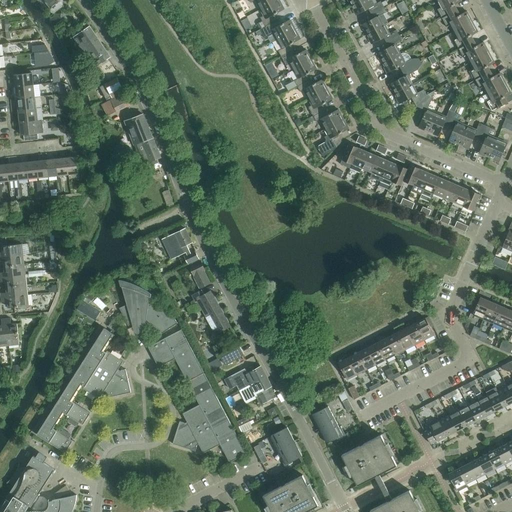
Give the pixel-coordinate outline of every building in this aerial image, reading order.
[(44,0),(46,1),(45,1),(50,9),(59,2),(57,0),(44,0)] [(260,10),(278,0),(250,0),(252,2),(255,0),(260,10)] [(265,27),(268,24),(276,20),(274,15),(284,9),(279,0),(278,0),(260,10),(263,16),(260,17),(265,27)] [(371,0),(361,0),(351,5),(354,9),(353,10),(356,15),(368,9),(370,14),(383,7),(380,1),(374,5),(371,0)] [(460,0),(438,0),(437,1),(440,7),(437,9),(442,18),(453,12),(451,7),(461,1),(460,0)] [(367,34),(385,25),(380,16),(386,12),(383,7),(370,14),(373,19),(361,25),(364,31),(365,30),(367,34)] [(453,32),(467,24),(472,22),(467,11),(456,17),(453,12),(442,18),(446,27),(450,25),(453,32)] [(48,20),(53,26),(63,18),(59,12),(48,20)] [(264,38),(273,34),(276,40),(295,29),(290,20),(279,25),(276,20),(268,24),(265,27),(260,29),(262,34),(264,38)] [(420,20),(416,22),(420,30),(424,27),(420,20)] [(467,24),(453,32),(457,38),(453,40),(458,49),(470,43),(467,38),(478,32),(472,22),(467,24)] [(385,25),(367,34),(369,38),(368,39),(371,44),(383,37),(386,42),(399,36),(396,30),(389,34),(385,25)] [(94,68),(110,57),(89,27),(73,38),(94,68)] [(295,29),(276,40),(281,49),(278,51),(281,56),(293,50),(290,45),(300,39),(295,29)] [(399,36),(386,42),(389,47),(376,54),(379,59),(380,59),(383,63),(400,54),(395,45),(402,41),(399,36)] [(470,43),(458,49),(463,58),(467,56),(470,63),(489,52),(483,42),(473,48),(470,43)] [(293,50),(281,56),(286,66),(289,64),(292,70),(311,59),(306,49),(295,55),(293,50)] [(49,51),(36,53),(37,67),(48,66),(54,62),(49,52),(49,51)] [(489,52),(470,63),(473,69),(470,71),(475,80),(487,73),(484,69),(494,63),(489,52)] [(400,54),(383,63),(385,67),(384,67),(387,73),(399,66),(402,71),(420,61),(419,59),(411,59),(405,63),(400,54)] [(433,55),(428,58),(432,64),(436,62),(433,55)] [(311,59),(292,70),(297,79),(294,81),(297,86),(309,80),(306,75),(316,69),(311,59)] [(420,61),(402,71),(404,76),(389,85),(391,90),(392,90),(395,94),(412,84),(407,75),(417,70),(422,64),(420,61)] [(271,62),(265,65),(268,72),(275,69),(271,62)] [(16,87),(34,85),(32,73),(15,75),(16,87)] [(487,73),(475,80),(480,89),(483,87),(487,93),(505,83),(500,73),(489,78),(487,73)] [(106,100),(124,92),(117,78),(100,86),(106,100)] [(309,80),(297,86),(300,92),(303,90),(308,99),(327,89),(322,79),(311,85),(309,80)] [(505,83),(487,93),(490,100),(486,102),(492,111),(503,105),(501,99),(511,94),(505,83)] [(411,97),(416,107),(426,95),(424,90),(417,93),(412,84),(395,94),(397,98),(396,98),(399,104),(411,97)] [(34,85),(16,87),(17,99),(35,97),(34,85)] [(327,89),(308,99),(311,105),(308,107),(313,116),(325,110),(322,105),(333,99),(327,89)] [(114,113),(132,105),(127,92),(108,100),(114,113)] [(426,95),(416,107),(426,111),(419,128),(424,131),(425,129),(429,131),(437,113),(427,109),(432,98),(426,95)] [(35,97),(17,99),(19,111),(36,109),(35,97)] [(36,109),(19,111),(20,123),(37,121),(36,109)] [(325,110),(313,116),(315,120),(316,122),(319,120),(324,129),(343,119),(338,109),(328,115),(325,110)] [(446,117),(437,113),(429,131),(433,133),(433,134),(438,137),(444,124),(449,126),(455,113),(449,110),(446,117)] [(503,124),(505,117),(491,112),(489,119),(503,124)] [(459,144),(467,126),(457,122),(460,115),(455,113),(449,126),(454,128),(449,141),(454,143),(455,142),(459,144)] [(136,144),(153,138),(144,114),(125,122),(131,137),(129,139),(129,140),(132,140),(134,145),(136,144)] [(511,122),(511,120),(506,118),(502,127),(511,131),(511,124),(511,122)] [(342,142),(338,135),(349,129),(343,119),(324,129),(328,135),(324,137),(326,140),(325,143),(318,147),(323,157),(332,151),(342,142)] [(37,121),(20,123),(21,135),(24,135),(24,141),(38,139),(38,133),(39,133),(37,121)] [(467,126),(459,144),(463,146),(463,147),(468,150),(474,137),(479,139),(485,126),(479,123),(476,130),(467,126)] [(485,126),(479,139),(484,141),(479,154),(484,156),(485,155),(489,157),(497,139),(488,135),(491,128),(485,126)] [(158,163),(157,158),(160,157),(153,138),(136,144),(146,168),(158,163)] [(497,139),(489,157),(493,159),(493,160),(498,162),(507,143),(497,139)] [(350,169),(359,148),(349,144),(348,146),(344,154),(342,160),(340,165),(350,169)] [(345,145),(339,151),(344,154),(348,146),(345,145)] [(359,148),(350,169),(360,173),(362,168),(369,152),(359,148)] [(369,152),(362,168),(372,173),(379,157),(369,152)] [(67,158),(69,175),(79,173),(77,157),(67,158)] [(379,157),(372,173),(382,177),(388,161),(379,157)] [(69,175),(67,158),(57,159),(59,176),(69,175)] [(59,176),(57,159),(47,160),(49,177),(59,176)] [(49,177),(47,160),(37,161),(39,178),(49,177)] [(39,178),(37,161),(27,162),(29,179),(39,178)] [(388,161),(382,177),(380,182),(389,186),(391,181),(398,165),(388,161)] [(29,179),(27,162),(17,163),(19,180),(29,179)] [(19,180),(17,163),(7,164),(9,181),(19,180)] [(113,167),(118,179),(128,175),(123,163),(113,167)] [(0,181),(9,181),(7,164),(0,165),(0,181)] [(398,165),(391,181),(402,186),(404,181),(403,181),(408,169),(398,165)] [(403,181),(404,181),(413,185),(420,169),(410,165),(408,169),(403,181)] [(336,169),(333,174),(341,178),(343,172),(336,169)] [(420,169),(413,185),(423,189),(430,173),(420,169)] [(430,173),(423,189),(433,194),(440,178),(430,173)] [(443,198),(450,182),(440,178),(433,194),(443,198)] [(450,182),(443,198),(453,202),(460,186),(450,182)] [(463,206),(470,190),(460,186),(453,202),(463,206)] [(470,190),(463,206),(473,211),(480,195),(470,190)] [(509,230),(506,237),(504,242),(502,247),(511,251),(511,220),(508,230),(509,230)] [(457,221),(454,227),(465,232),(468,226),(457,221)] [(169,252),(173,250),(176,256),(186,252),(183,246),(192,242),(185,229),(167,237),(163,240),(169,252)] [(0,257),(23,255),(22,244),(7,246),(2,246),(3,252),(0,252),(0,257)] [(194,251),(184,256),(188,264),(198,259),(194,251)] [(23,255),(0,257),(0,262),(4,262),(5,267),(24,265),(23,255)] [(188,266),(193,277),(199,288),(210,283),(205,271),(199,261),(188,266)] [(24,265),(5,267),(5,272),(0,272),(0,278),(26,275),(24,265)] [(7,287),(27,285),(26,275),(0,278),(0,282),(6,282),(7,287)] [(129,302),(120,307),(136,335),(147,328),(148,324),(159,327),(162,332),(179,323),(172,310),(149,304),(153,289),(121,280),(120,285),(129,302)] [(182,288),(178,281),(172,284),(175,291),(182,288)] [(27,285),(7,287),(7,293),(1,294),(2,298),(28,295),(27,285)] [(195,302),(197,301),(206,316),(210,314),(217,327),(220,332),(230,326),(211,292),(209,293),(209,292),(204,295),(201,290),(191,295),(195,302)] [(28,295),(2,298),(2,303),(9,302),(9,308),(29,306),(28,295)] [(83,300),(77,309),(83,313),(95,321),(101,311),(89,304),(91,301),(85,297),(83,300)] [(483,319),(490,302),(480,297),(473,315),(483,319)] [(490,302),(483,319),(493,324),(500,306),(490,302)] [(500,306),(493,324),(503,328),(510,310),(500,306)] [(503,328),(511,331),(511,311),(510,310),(503,328)] [(415,323),(424,340),(427,345),(437,340),(425,318),(415,323)] [(0,326),(0,346),(9,345),(6,319),(1,320),(2,326),(0,326)] [(6,319),(9,345),(20,344),(17,324),(11,325),(10,319),(6,319)] [(406,328),(414,345),(424,340),(415,323),(406,328)] [(83,362),(131,393),(125,369),(121,370),(119,373),(116,372),(123,361),(107,351),(106,353),(102,351),(113,334),(104,328),(83,362)] [(230,462),(245,454),(185,328),(151,344),(150,347),(159,366),(175,359),(178,359),(200,404),(183,412),(188,422),(179,420),(174,444),(197,449),(199,441),(204,452),(221,444),(230,462)] [(396,333),(405,350),(414,345),(406,328),(396,333)] [(386,338),(395,355),(405,350),(396,333),(386,338)] [(377,343),(386,360),(395,355),(386,338),(377,343)] [(386,360),(377,343),(367,348),(376,365),(386,360)] [(243,355),(239,348),(221,357),(225,365),(243,355)] [(358,353),(366,370),(376,365),(367,348),(358,353)] [(348,358),(357,375),(366,370),(358,353),(348,358)] [(209,363),(212,369),(223,364),(220,357),(209,363)] [(357,375),(348,358),(338,363),(347,380),(357,375)] [(131,393),(83,362),(66,388),(75,394),(81,385),(84,387),(83,389),(99,399),(106,389),(108,390),(106,393),(107,398),(131,393)] [(501,366),(503,370),(508,371),(511,372),(509,367),(507,363),(501,366)] [(243,388),(248,386),(251,384),(252,385),(266,377),(261,367),(246,374),(244,369),(231,376),(239,391),(243,389),(243,388)] [(243,389),(239,391),(246,404),(257,398),(261,405),(272,399),(268,392),(260,396),(258,393),(271,386),(266,377),(252,385),(251,384),(248,386),(243,388),(243,389)] [(497,391),(505,406),(511,402),(511,396),(506,386),(497,391)] [(49,415),(58,421),(63,412),(71,418),(69,421),(76,425),(78,422),(83,425),(90,413),(70,401),(75,394),(66,388),(49,415)] [(487,396),(495,411),(505,406),(497,391),(487,396)] [(478,401),(486,416),(495,411),(487,396),(478,401)] [(348,399),(342,402),(347,412),(353,409),(348,399)] [(468,405),(476,421),(486,416),(478,401),(468,405)] [(458,410),(467,426),(476,421),(468,405),(458,410)] [(312,415),(327,443),(337,438),(338,440),(345,436),(340,426),(339,427),(328,406),(312,415)] [(274,407),(267,411),(271,417),(277,414),(274,407)] [(449,415),(457,431),(467,426),(458,410),(449,415)] [(58,421),(49,415),(36,435),(65,453),(72,441),(68,438),(70,435),(63,430),(61,434),(53,429),(58,421)] [(439,420),(447,436),(457,431),(449,415),(439,420)] [(247,416),(237,422),(242,432),(252,427),(247,416)] [(447,436),(439,420),(429,425),(431,429),(424,432),(430,444),(437,441),(447,436)] [(291,461),(302,456),(287,427),(271,436),(282,456),(280,457),(285,467),(292,463),(291,461)] [(357,485),(397,465),(381,435),(342,455),(357,485)] [(511,460),(511,455),(506,444),(496,449),(504,465),(511,460)] [(253,447),(258,457),(262,463),(267,460),(259,445),(253,447)] [(487,454),(495,470),(504,465),(496,449),(487,454)] [(42,511),(41,511),(36,511),(28,511),(54,469),(44,463),(47,458),(39,452),(36,457),(33,456),(25,468),(18,466),(15,473),(13,476),(11,479),(8,481),(13,487),(0,507),(0,511),(71,511),(72,510),(74,508),(75,504),(76,501),(76,498),(76,495),(49,501),(49,502),(49,503),(49,505),(49,506),(48,506),(48,507),(47,508),(47,509),(46,510),(45,511),(44,511),(43,511),(42,511)] [(477,459),(485,474),(495,470),(487,454),(477,459)] [(47,458),(46,462),(55,466),(57,463),(47,458)] [(468,464),(476,479),(485,474),(477,459),(468,464)] [(458,469),(466,484),(476,479),(468,464),(458,469)] [(458,469),(448,474),(455,488),(453,489),(457,496),(460,494),(458,491),(467,487),(466,484),(458,469)] [(263,495),(271,511),(305,511),(318,506),(302,475),(263,495)] [(55,493),(58,497),(71,492),(66,485),(55,493)] [(370,510),(370,511),(420,511),(422,510),(417,499),(414,500),(409,490),(370,510)]
